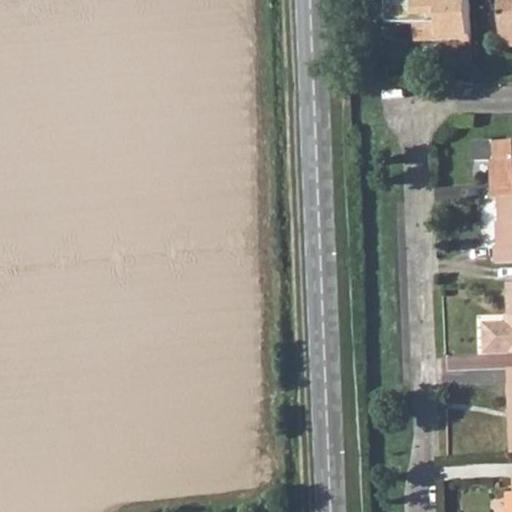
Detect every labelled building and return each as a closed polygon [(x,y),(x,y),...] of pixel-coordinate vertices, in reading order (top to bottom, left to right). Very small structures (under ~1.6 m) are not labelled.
[(418,25),(416,0),(404,0),(392,0),(393,26),(418,25)] [(455,44),(474,44),(471,0),(416,0),(418,25),(419,43),(444,42),(444,38),(455,38),(455,44)] [(511,142),(474,144),(475,163),(495,162),(496,184),(492,184),(492,200),(498,200),(511,199),(511,142)] [(511,199),(498,200),(501,247),(495,247),(495,265),(511,264),(511,199)] [(511,284),(510,285),(511,324),(484,325),(486,357),(511,355),(511,284)]
